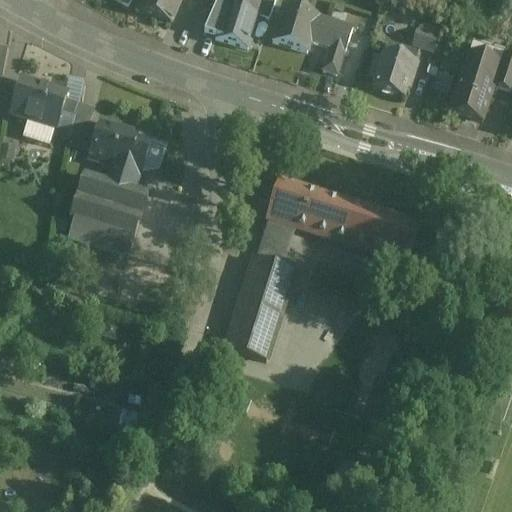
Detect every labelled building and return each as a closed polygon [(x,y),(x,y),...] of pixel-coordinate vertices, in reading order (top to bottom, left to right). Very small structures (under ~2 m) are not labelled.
[(114,0),(128,8),(132,0),(114,0)] [(144,0),(139,11),(170,25),(181,0),(144,0)] [(227,0),(226,7),(257,17),(257,19),(268,22),(276,0),(227,0)] [(257,17),(226,7),(216,41),(247,51),(257,19),(257,17)] [(351,33),(317,22),(317,20),(283,9),(272,45),(306,56),(310,45),(330,51),(328,56),(341,60),(343,55),(344,55),(351,33)] [(439,31),(420,25),(417,34),(416,33),(412,48),(433,54),(437,40),(436,40),(439,31)] [(417,65),(384,55),(382,61),(375,59),(368,79),(376,82),(373,90),(403,100),(406,90),(409,91),(417,65)] [(341,60),(328,56),(323,74),(336,78),(341,60)] [(499,67),(467,57),(461,78),(460,78),(449,114),(482,125),(493,89),(493,88),(503,56),(502,56),(499,67)] [(511,58),(503,56),(493,88),(493,89),(511,94),(511,58)] [(67,97),(21,83),(10,118),(54,132),(55,132),(65,104),(67,97)] [(77,108),(65,104),(55,132),(54,132),(52,136),(71,142),(77,108)] [(151,142),(99,126),(97,132),(92,130),(88,144),(93,146),(88,162),(110,169),(106,184),(83,178),(69,223),(74,224),(131,242),(133,242),(134,240),(131,239),(137,220),(140,221),(140,219),(138,218),(144,199),(146,200),(147,197),(134,193),(139,178),(151,142)] [(266,222),(270,223),(295,231),(407,266),(419,226),(279,182),(266,222)] [(270,223),(258,262),(283,270),(295,231),(270,223)] [(131,242),(74,224),(68,244),(127,262),(128,260),(126,259),(131,242)] [(511,254),(510,254),(494,307),(511,312),(511,254)] [(294,274),(283,270),(258,262),(254,261),(226,352),(266,364),(294,274)] [(202,369),(198,383),(207,386),(211,372),(202,369)]
